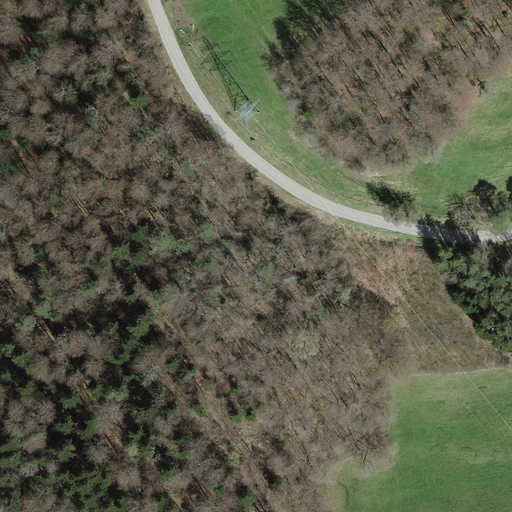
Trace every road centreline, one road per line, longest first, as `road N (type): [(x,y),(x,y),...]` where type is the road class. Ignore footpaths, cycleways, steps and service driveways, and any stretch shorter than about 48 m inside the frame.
road 1 (unclassified): [(511,231),(393,222),(281,181),(230,141),(194,98),(153,0)]
road 2 (track): [(0,350),(128,456),(198,491),(345,511)]
